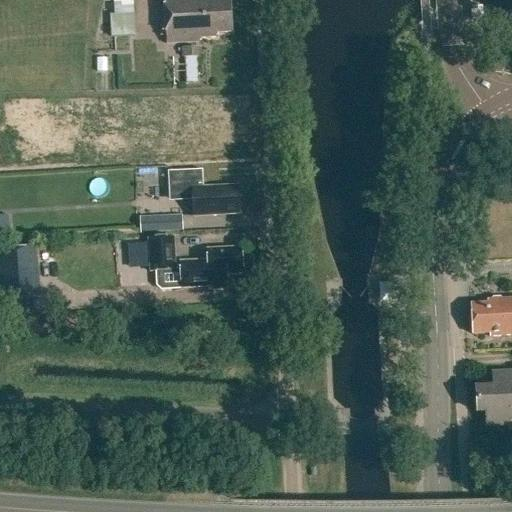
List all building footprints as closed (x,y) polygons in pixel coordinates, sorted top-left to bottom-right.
[(110,0),(113,37),(135,36),(133,0),(110,0)] [(199,39),(216,39),(216,34),(231,34),(229,0),(210,0),(206,0),(163,0),(166,45),(199,43),(199,39)] [(198,48),(181,49),(182,59),(199,58),(198,48)] [(202,171),(169,173),(171,201),(192,200),(193,218),(202,217),(240,215),(238,187),(203,189),(202,171)] [(180,218),(138,220),(139,234),(181,232),(180,218)] [(146,241),(148,275),(155,274),(175,273),(174,270),(173,239),(156,240),(146,241)] [(36,249),(0,252),(0,302),(39,300),(36,249)] [(226,277),(243,276),(241,249),(206,251),(206,264),(180,265),(180,270),(174,270),(175,273),(155,274),(156,287),(161,291),(213,288),(213,291),(227,290),(226,277)] [(398,284),(379,285),(380,304),(399,303),(398,284)] [(472,305),(471,305),(472,336),(489,335),(489,338),(511,336),(511,300),(489,301),(489,294),(471,295),(472,305)] [(493,389),(476,390),(477,413),(485,413),(486,427),(508,426),(509,430),(511,430),(511,373),(492,375),(493,389)]
